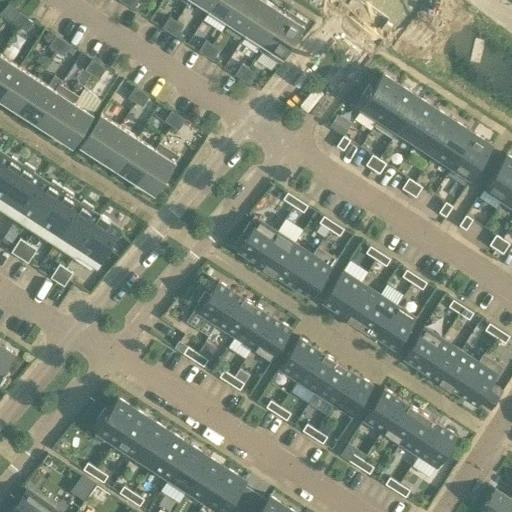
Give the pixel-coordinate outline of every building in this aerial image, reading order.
[(214,0),(188,0),(187,3),(188,3),(190,0),(196,0),(209,8),(214,0)] [(240,0),(214,0),(209,8),(227,20),(240,0)] [(240,0),(227,20),(245,32),(265,0),(240,0)] [(259,49),(260,50),(284,11),(266,0),(265,0),(245,32),(263,43),(259,49)] [(19,26),(26,15),(19,11),(12,22),(19,26)] [(284,11),(260,50),(279,62),(305,21),(296,15),(294,18),(284,11)] [(33,20),(26,15),(19,26),(26,31),(33,20)] [(169,16),(162,27),(169,31),(176,20),(169,16)] [(183,25),(176,20),(169,31),(176,36),(183,25)] [(48,45),(55,50),(62,39),(55,34),(48,45)] [(62,39),(55,50),(62,54),(69,43),(62,39)] [(205,55),(212,44),(205,39),(198,50),(205,55)] [(212,44),(205,55),(212,59),(219,48),(212,44)] [(1,54),(0,55),(0,95),(19,65),(1,54)] [(91,73),(99,62),(92,58),(84,68),(91,73)] [(106,67),(99,62),(91,73),(98,78),(106,67)] [(234,73),(241,78),(248,67),(241,63),(234,73)] [(0,95),(0,98),(17,109),(38,77),(19,65),(0,95)] [(248,67),(241,78),(248,83),(255,72),(248,67)] [(374,124),(400,85),(400,84),(382,72),(372,87),(368,84),(354,106),(376,120),(374,124)] [(38,77),(17,109),(35,121),(60,83),(59,82),(55,88),(38,77)] [(53,133),(78,95),(60,83),(35,121),(53,133)] [(128,96),(135,101),(142,90),(135,85),(128,96)] [(374,124),(392,136),(418,97),(400,85),(374,124)] [(86,87),(80,96),(96,106),(101,98),(86,87)] [(135,101),(142,106),(149,95),(142,90),(135,101)] [(79,95),(78,95),(53,133),(72,145),(93,113),(75,101),(79,95)] [(418,97),(392,136),(393,137),(396,133),(413,144),(437,108),(419,97),(418,97)] [(431,155),(431,156),(455,120),(454,120),(437,109),(437,108),(413,144),(414,145),(417,141),(433,151),(431,155)] [(171,124),(178,114),(171,109),(164,120),(171,124)] [(99,157),(120,124),(101,112),(80,144),(99,157)] [(185,118),(178,114),(171,124),(178,129),(185,118)] [(455,120),(431,156),(450,168),(473,132),(455,120)] [(99,157),(117,168),(138,136),(120,124),(99,157)] [(474,132),(473,132),(450,168),(451,168),(453,164),(471,175),(492,144),(474,132)] [(343,149),(350,139),(343,134),(336,145),(343,149)] [(138,136),(117,168),(135,180),(160,142),(159,141),(155,147),(138,136)] [(160,142),(135,180),(154,192),(179,154),(160,142)] [(0,199),(3,195),(2,195),(22,163),(11,156),(10,157),(2,152),(0,154),(0,199)] [(365,164),(372,168),(379,158),(372,153),(365,164)] [(499,201),(500,201),(511,182),(511,157),(505,153),(484,185),(502,197),(499,201)] [(379,158),(372,168),(379,172),(386,162),(379,158)] [(22,163),(2,195),(3,195),(21,207),(41,177),(32,172),(34,169),(23,161),(22,163)] [(41,177),(21,207),(41,220),(62,186),(51,180),(49,183),(41,177)] [(402,187),(409,191),(415,181),(408,177),(402,187)] [(415,181),(409,191),(415,196),(422,186),(415,181)] [(511,182),(500,201),(511,208),(511,182)] [(62,186),(41,220),(60,233),(80,203),(71,197),(73,193),(62,186)] [(283,198),(293,205),(297,198),(287,191),(283,198)] [(297,198),(293,205),(303,211),(307,204),(297,198)] [(80,203),(60,233),(79,245),(99,215),(91,210),(93,206),(82,199),(80,203)] [(439,211),(446,215),(452,205),(445,201),(439,211)] [(99,215),(79,245),(100,258),(119,228),(108,221),(110,220),(100,213),(99,215)] [(465,214),(459,224),(466,228),(472,218),(465,214)] [(255,262),(276,230),(273,228),(254,215),(242,233),(246,235),(237,249),(252,259),(255,262)] [(329,228),(334,221),(323,215),(319,221),(329,228)] [(344,228),(334,221),(329,228),(339,235),(344,228)] [(292,241),(276,230),(255,262),(272,272),(274,273),(294,242),(292,241)] [(489,244),(496,248),(502,238),(496,233),(489,244)] [(20,237),(11,251),(17,256),(26,242),(20,237)] [(502,238),(496,248),(502,252),(509,242),(502,238)] [(26,242),(17,256),(24,260),(33,246),(26,242)] [(291,285),(292,285),(318,245),(317,245),(312,253),(294,242),(274,273),(291,285)] [(318,245),(292,285),(311,297),(337,257),(318,245)] [(365,251),(376,258),(380,251),(370,245),(365,251)] [(380,251),(376,258),(386,265),(390,258),(380,251)] [(59,263),(50,277),(56,281),(57,281),(66,267),(59,263)] [(66,267),(57,281),(63,286),(72,272),(66,267)] [(402,275),(412,282),(416,275),(406,268),(402,275)] [(341,270),(321,301),(325,303),(336,310),(340,313),(360,282),(345,272),(341,270)] [(416,275),(412,282),(422,289),(426,281),(416,275)] [(193,309),(216,324),(236,292),(217,280),(208,294),(204,291),(193,309)] [(360,282),(340,313),(343,315),(358,325),(378,294),(363,284),(360,282)] [(234,336),(254,303),(236,292),(216,324),(234,336)] [(378,294),(358,325),(360,326),(376,336),(396,305),(380,295),(378,294)] [(458,312),(463,305),(453,298),(448,306),(458,312)] [(234,336),(252,347),(272,315),(254,303),(234,336)] [(396,305),(376,336),(378,337),(392,346),(395,348),(415,317),(398,306),(396,305)] [(473,311),(463,305),(458,312),(468,319),(473,311)] [(272,315),(252,347),(271,359),(291,327),(272,315)] [(484,329),(495,335),(499,328),(489,322),(484,329)] [(423,325),(402,357),(421,369),(442,337),(423,325)] [(499,328),(495,335),(505,342),(509,335),(499,328)] [(297,380),(317,348),(298,336),(278,368),(297,380)] [(442,337),(421,369),(440,381),(460,349),(442,337)] [(0,343),(0,383),(7,373),(3,370),(14,353),(0,343)] [(193,359),(197,352),(187,346),(183,353),(193,359)] [(335,360),(317,348),(297,380),(315,392),(335,360)] [(460,349),(440,381),(458,393),(478,361),(477,360),(466,353),(461,350),(460,349)] [(203,366),(207,359),(197,352),(193,359),(203,366)] [(478,361),(458,393),(477,405),(479,401),(490,408),(503,389),(491,382),(497,374),(503,365),(484,352),(478,361)] [(333,403),(353,371),(335,360),(315,392),(333,403)] [(229,383),(233,376),(223,369),(219,376),(229,383)] [(352,416),(372,384),(354,372),(333,403),(352,416)] [(239,389),(243,382),(233,376),(229,383),(239,389)] [(362,419),(381,431),(402,399),(383,387),(362,419)] [(112,444),(136,408),(117,396),(108,410),(104,408),(92,425),(96,428),(114,440),(112,444)] [(275,413),(280,406),(270,399),(265,406),(275,413)] [(402,399),(381,431),(399,443),(420,411),(402,399)] [(286,419),(290,412),(280,406),(275,413),(286,419)] [(130,456),(154,420),(136,408),(112,444),(130,456)] [(417,455),(438,423),(420,411),(399,443),(417,455)] [(172,432),(154,420),(133,452),(151,464),(172,432)] [(316,429),(306,423),(302,430),(312,436),(316,429)] [(457,435),(438,423),(418,454),(436,467),(457,435)] [(326,436),(316,429),(312,436),(322,443),(326,436)] [(167,479),(190,444),(172,432),(151,464),(149,468),(167,479)] [(208,455),(190,444),(167,479),(185,491),(208,455)] [(353,453),(348,460),(358,466),(360,463),(363,460),(353,453)] [(226,467),(208,455),(185,491),(186,492),(188,488),(206,499),(226,467)] [(360,463),(358,466),(369,473),(371,470),(373,467),(363,460),(360,463)] [(93,475),(97,468),(87,461),(83,468),(93,475)] [(226,467),(206,499),(225,511),(245,479),(226,467)] [(103,481),(107,474),(97,468),(93,475),(103,481)] [(395,489),(399,482),(389,476),(385,483),(395,489)] [(485,511),(484,511),(511,511),(511,480),(511,482),(511,492),(509,498),(495,488),(482,508),(485,511)] [(409,489),(399,482),(395,489),(405,496),(409,489)] [(129,498),(133,491),(123,485),(119,492),(129,498)] [(24,488),(7,511),(57,511),(24,488)] [(139,505),(143,498),(133,491),(129,498),(139,505)] [(256,511),(283,511),(287,506),(268,494),(256,511)]
